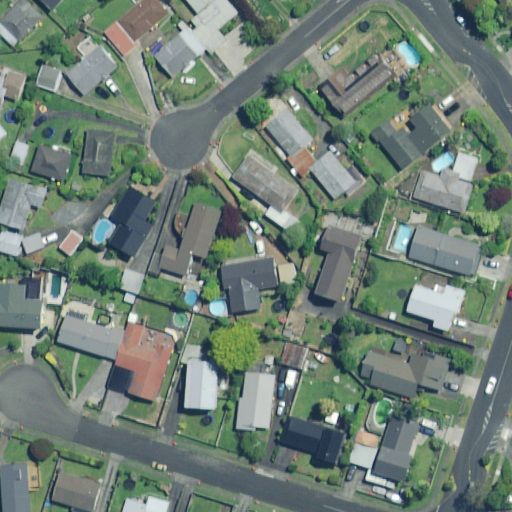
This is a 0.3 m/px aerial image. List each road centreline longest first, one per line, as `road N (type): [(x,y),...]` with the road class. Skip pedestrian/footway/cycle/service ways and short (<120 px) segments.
road 1 (residential): [(343,511),(54,419),(20,389)]
road 2 (residential): [(349,0),(179,140)]
road 3 (residential): [(511,335),(455,511)]
road 4 (residential): [(423,0),(511,109)]
